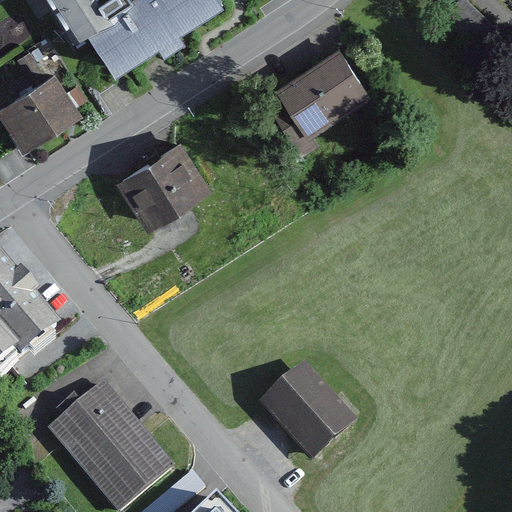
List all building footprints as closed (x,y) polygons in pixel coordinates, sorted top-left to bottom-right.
[(42,0),(69,43),(86,33),(110,73),(216,8),(211,0),(42,0)] [(465,0),(458,0),(441,18),(478,53),(499,32),(465,0)] [(338,48),(274,91),(307,141),(371,97),(338,48)] [(54,74),(0,106),(0,128),(16,155),(80,117),(54,74)] [(178,145),(106,190),(134,235),(206,190),(178,145)] [(0,265),(0,374),(54,327),(0,265)] [(304,367),(260,410),(312,463),(356,420),(304,367)] [(105,385),(48,433),(114,511),(124,511),(176,469),(105,385)] [(231,511),(220,499),(206,511),(231,511)]
